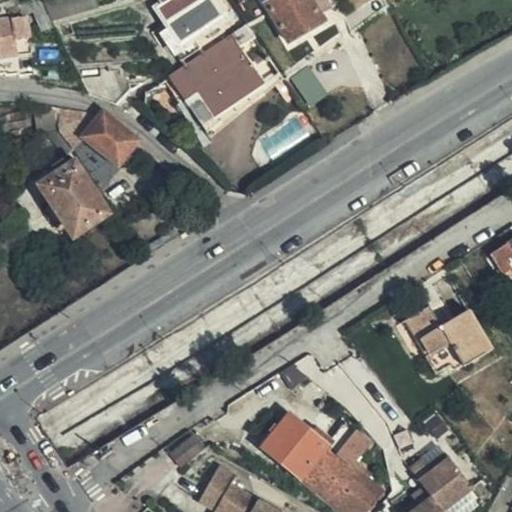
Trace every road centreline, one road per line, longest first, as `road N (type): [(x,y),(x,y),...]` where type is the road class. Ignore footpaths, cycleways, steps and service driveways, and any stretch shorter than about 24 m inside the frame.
road 1 (residential): [(43,501),(511,203)]
road 2 (secondary): [(511,80),(81,348)]
